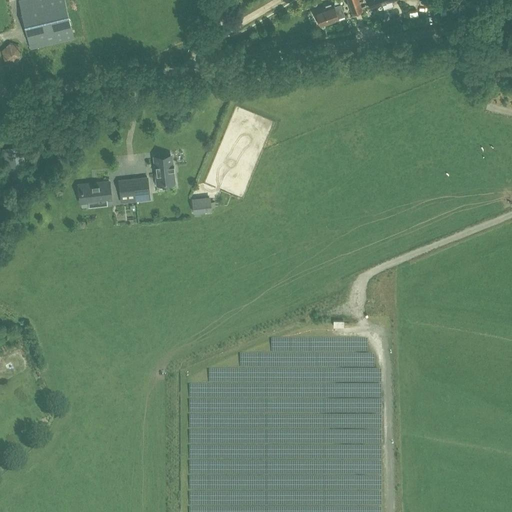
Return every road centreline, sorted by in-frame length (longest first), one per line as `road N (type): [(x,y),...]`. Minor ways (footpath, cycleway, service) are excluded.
road 1 (tertiary): [(196,68),(511,21)]
road 2 (tertiary): [(0,98),(196,68)]
